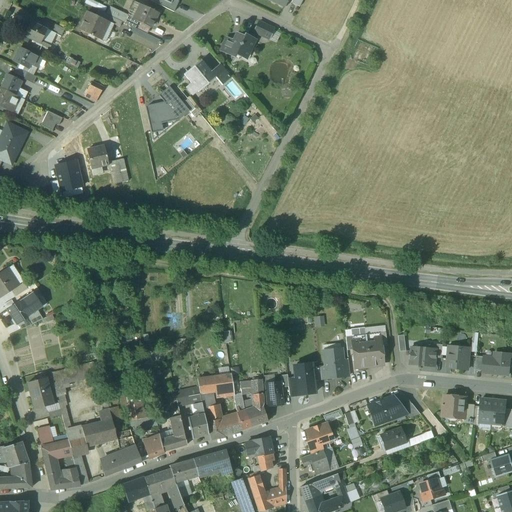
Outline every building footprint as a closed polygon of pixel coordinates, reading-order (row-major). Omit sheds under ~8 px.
[(179,2),(175,0),(173,0),(171,4),(162,0),(160,0),(158,5),(174,12),(179,2)] [(158,13),(141,5),(134,19),(133,20),(138,22),(150,28),(158,13)] [(111,9),(108,15),(122,22),(125,15),(111,9)] [(109,22),(87,12),(79,30),(101,41),(109,22)] [(134,19),(125,15),(122,22),(135,28),(138,22),(133,20),(134,19)] [(47,30),(31,22),(24,37),(40,44),(43,39),(47,30)] [(273,29),(259,22),(254,33),(268,40),(273,29)] [(64,30),(55,25),(51,32),(61,37),(64,30)] [(243,37),(236,34),(232,43),(226,40),(221,51),(235,57),(237,53),(246,58),(254,40),(244,35),(243,37)] [(57,46),(43,39),(40,44),(54,51),(57,46)] [(152,51),(163,43),(160,40),(149,47),(152,51)] [(41,58),(20,48),(13,62),(28,69),(30,65),(37,68),(41,58)] [(41,58),(37,68),(41,70),(46,61),(41,58)] [(211,72),(201,60),(184,75),(198,92),(216,78),(211,72)] [(232,78),(220,64),(211,72),(216,78),(222,86),(232,78)] [(36,77),(26,72),(23,79),(33,84),(36,77)] [(7,75),(0,89),(13,95),(15,96),(19,88),(22,82),(7,75)] [(103,88),(92,82),(84,96),(96,102),(103,88)] [(179,120),(189,111),(183,104),(169,87),(159,95),(164,102),(145,107),(151,133),(163,131),(161,123),(179,120)] [(0,89),(0,88),(0,106),(6,109),(13,95),(0,89)] [(28,93),(19,88),(15,96),(24,100),(28,93)] [(15,96),(13,95),(6,109),(17,115),(24,100),(15,96)] [(64,109),(65,99),(55,99),(54,108),(64,109)] [(199,113),(187,100),(183,104),(189,111),(194,117),(199,113)] [(63,119),(47,111),(41,124),(52,130),(55,125),(60,127),(63,119)] [(13,166),(27,134),(6,124),(0,137),(0,159),(2,161),(13,166)] [(104,146),(87,150),(91,169),(109,165),(104,146)] [(124,161),(111,164),(116,184),(128,181),(124,161)] [(61,192),(82,187),(76,162),(55,167),(59,181),(61,192)] [(63,198),(61,192),(59,181),(50,183),(54,200),(63,198)] [(23,282),(12,266),(6,270),(17,286),(23,282)] [(6,270),(0,273),(0,298),(11,291),(17,287),(17,286),(6,270)] [(23,282),(17,286),(17,287),(11,291),(15,298),(28,289),(23,282)] [(27,297),(7,310),(17,324),(36,311),(27,297)] [(46,318),(41,310),(37,313),(41,320),(46,318)] [(36,311),(26,318),(27,320),(27,321),(30,326),(41,320),(37,313),(36,311)] [(323,316),(314,317),(315,326),(324,326),(323,316)] [(288,319),(289,331),(301,330),(300,318),(288,319)] [(364,329),(351,330),(351,337),(352,337),(365,335),(365,330),(364,330),(364,329)] [(230,331),(223,333),(225,344),(232,342),(230,331)] [(385,333),(379,334),(379,338),(380,338),(381,347),(387,346),(385,333)] [(379,334),(365,335),(369,367),(383,365),(381,347),(380,338),(379,338),(379,334)] [(365,335),(352,337),(352,341),(353,350),(355,369),(369,367),(365,335)] [(470,349),(449,347),(447,368),(468,370),(470,349)] [(424,349),(411,348),(409,365),(422,366),(424,349)] [(436,350),(424,349),(422,366),(435,367),(436,359),(436,350)] [(341,351),(332,352),(329,355),(324,356),(325,367),(327,379),(327,378),(344,377),(342,361),(341,351)] [(499,359),(484,358),(483,371),(483,373),(509,376),(510,355),(500,354),(499,359)] [(484,358),(476,357),(475,371),(483,371),(484,358)] [(311,364),(301,365),(299,368),(300,370),(294,371),(295,378),(297,395),(315,393),(312,368),(311,364)] [(78,367),(50,374),(57,397),(65,395),(61,382),(80,377),(78,367)] [(319,367),(312,368),(314,380),(321,380),(319,367)] [(230,375),(197,380),(200,395),(211,393),(233,390),(232,384),(230,375)] [(45,378),(28,383),(35,410),(53,405),(45,378)] [(295,378),(287,378),(288,387),(289,396),(297,395),(295,378)] [(261,380),(252,381),(253,393),(254,399),(263,398),(261,380)] [(252,381),(239,383),(240,389),(240,391),(241,394),(253,393),(252,381)] [(281,382),(264,384),(266,407),(284,405),(282,388),(281,382)] [(239,383),(232,384),(233,390),(233,392),(240,391),(240,389),(239,383)] [(211,393),(200,395),(203,409),(208,408),(214,406),(211,393)] [(200,395),(191,397),(192,402),(193,409),(199,411),(199,415),(204,414),(203,409),(200,395)] [(466,398),(444,396),(444,405),(443,405),(443,406),(444,406),(443,415),(449,415),(449,419),(451,421),(456,422),(458,420),(458,419),(464,419),(466,405),(466,398)] [(191,397),(176,400),(177,405),(180,404),(184,403),(184,404),(192,402),(191,397)] [(393,397),(367,406),(371,416),(375,414),(379,424),(405,414),(406,414),(401,408),(393,397)] [(263,398),(254,399),(255,404),(249,405),(250,411),(245,413),(250,427),(268,422),(263,407),(263,398)] [(494,401),(481,399),(481,407),(479,424),(480,424),(492,425),(494,401)] [(409,401),(401,408),(406,414),(405,414),(409,419),(420,415),(409,401)] [(506,402),(494,401),(492,425),(504,426),(506,410),(506,402)] [(140,402),(133,404),(136,419),(143,418),(140,402)] [(217,405),(214,406),(208,408),(211,421),(220,419),(220,418),(217,405)] [(244,405),(235,406),(236,413),(242,430),(250,427),(245,413),(244,405)] [(475,406),(466,405),(464,419),(465,419),(464,423),(473,424),(475,407),(475,406)] [(117,408),(109,410),(114,430),(123,428),(117,408)] [(60,409),(48,413),(50,418),(61,415),(60,409)] [(104,411),(98,413),(101,422),(81,427),(86,447),(87,447),(116,439),(114,430),(109,410),(104,411)] [(353,411),(345,413),(347,424),(355,422),(353,411)] [(173,437),(166,439),(169,450),(187,445),(179,412),(168,414),(173,437)] [(232,415),(226,416),(231,433),(242,430),(236,413),(232,415)] [(199,415),(188,418),(192,439),(208,435),(204,414),(199,415)] [(231,433),(226,416),(220,418),(220,419),(224,436),(231,433)] [(136,419),(129,421),(133,432),(147,428),(145,421),(144,418),(143,418),(136,419)] [(155,418),(145,421),(147,428),(157,424),(155,418)] [(211,421),(207,422),(211,441),(224,437),(224,436),(220,419),(211,421)] [(326,424),(306,431),(309,440),(306,441),(309,449),(320,445),(328,442),(325,436),(330,434),(326,424)] [(346,429),(354,448),(363,445),(355,425),(346,429)] [(49,427),(37,430),(41,448),(54,445),(52,438),(49,427)] [(81,427),(66,431),(67,435),(68,441),(71,453),(72,456),(79,454),(88,452),(87,447),(86,447),(81,427)] [(130,429),(115,433),(121,453),(122,453),(134,449),(135,448),(130,429)] [(401,429),(379,436),(385,450),(406,442),(401,429)] [(67,435),(52,438),(54,445),(68,441),(67,435)] [(421,436),(407,441),(410,447),(423,442),(421,436)] [(160,438),(151,440),(151,438),(142,440),(145,449),(147,452),(150,459),(164,454),(164,452),(160,438)] [(269,438),(255,441),(259,457),(272,454),(269,438)] [(54,445),(41,448),(44,460),(53,458),(65,455),(71,453),(68,441),(54,445)] [(255,441),(246,443),(248,455),(255,453),(256,457),(259,457),(255,441)] [(4,448),(3,448),(5,455),(10,468),(20,465),(28,462),(21,442),(4,448)] [(320,445),(309,449),(311,455),(322,451),(320,445)] [(134,449),(122,453),(125,459),(111,464),(115,473),(140,463),(134,449)] [(226,450),(193,460),(198,477),(230,467),(226,450)] [(322,451),(300,459),(303,467),(309,465),(312,472),(314,471),(327,466),(322,451)] [(147,452),(138,455),(141,463),(150,459),(147,452)] [(71,453),(65,455),(69,470),(76,470),(72,456),(71,453)] [(495,453),(482,457),(484,463),(490,461),(497,458),(495,453)] [(79,454),(72,456),(76,470),(80,486),(88,483),(79,454)] [(272,454),(259,457),(259,461),(260,466),(262,472),(267,470),(267,467),(271,466),(270,462),(273,461),(272,454)] [(497,458),(490,461),(495,478),(511,473),(511,463),(509,455),(497,458)] [(109,457),(101,461),(105,477),(115,473),(111,464),(109,457)] [(58,480),(53,458),(44,460),(51,490),(66,488),(65,479),(58,480)] [(193,460),(170,467),(170,469),(174,484),(198,477),(193,460)] [(28,462),(20,465),(21,479),(22,479),(30,478),(29,463),(28,462)] [(327,466),(314,471),(316,476),(329,472),(327,466)] [(170,469),(144,478),(150,494),(171,487),(175,486),(174,484),(170,469)] [(69,470),(63,471),(65,479),(66,488),(80,486),(76,470),(69,470)] [(343,472),(337,474),(339,481),(341,481),(345,479),(343,472)] [(439,473),(427,476),(429,482),(437,479),(441,478),(439,473)] [(337,474),(319,481),(321,489),(333,484),(340,482),(339,481),(337,474)] [(92,489),(103,485),(100,475),(89,479),(92,489)] [(247,476),(242,478),(249,500),(255,498),(248,479),(247,476)] [(279,489),(264,494),(258,476),(248,479),(255,498),(259,511),(285,504),(285,488),(279,489)] [(21,479),(0,479),(0,489),(31,488),(31,487),(30,478),(22,479),(21,479)] [(144,478),(122,486),(128,502),(143,497),(150,494),(144,478)] [(242,479),(234,482),(242,511),(252,511),(254,511),(242,479)] [(429,482),(420,485),(426,502),(445,495),(443,489),(440,490),(437,479),(429,482)] [(319,481),(300,488),(305,501),(318,496),(316,492),(318,489),(321,489),(319,481)] [(340,482),(333,484),(335,489),(343,486),(341,481),(339,481),(340,482)] [(176,488),(175,486),(171,487),(171,488),(170,491),(176,508),(179,507),(183,506),(181,502),(180,498),(176,488)] [(188,486),(181,487),(181,486),(176,488),(180,498),(191,494),(188,486)] [(343,486),(335,489),(338,497),(341,505),(349,503),(345,493),(343,487),(343,486)] [(509,486),(492,492),(493,498),(497,496),(511,492),(509,486)] [(387,491),(372,496),(374,502),(380,499),(389,496),(387,491)] [(511,511),(511,491),(511,492),(497,496),(501,509),(505,508),(506,511),(511,511)] [(389,496),(380,499),(384,511),(395,511),(405,508),(399,492),(389,496)] [(155,509),(150,494),(143,497),(148,511),(154,509),(155,509)] [(318,496),(305,501),(308,511),(325,511),(322,503),(320,504),(318,496)] [(338,497),(322,503),(325,511),(328,511),(342,507),(341,505),(338,497)] [(449,500),(432,506),(434,511),(446,511),(447,511),(452,510),(449,500)] [(27,511),(27,502),(0,503),(0,511),(27,511)]
